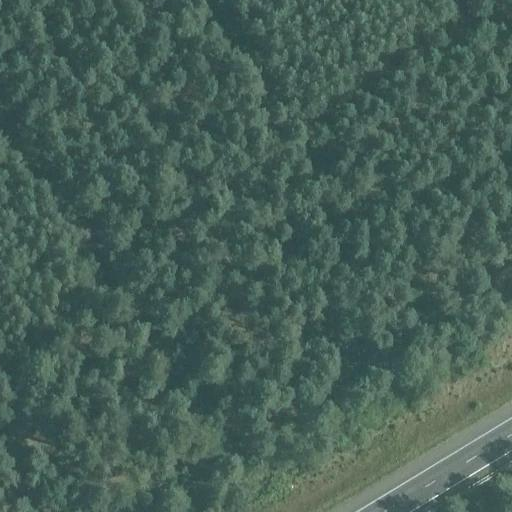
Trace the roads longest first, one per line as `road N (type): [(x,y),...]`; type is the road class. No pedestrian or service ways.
road 1 (track): [(114,290),(441,45),(452,17),(446,0)]
road 2 (track): [(0,459),(93,432),(143,345),(135,319),(0,134)]
road 3 (motorway): [(511,434),(383,511)]
